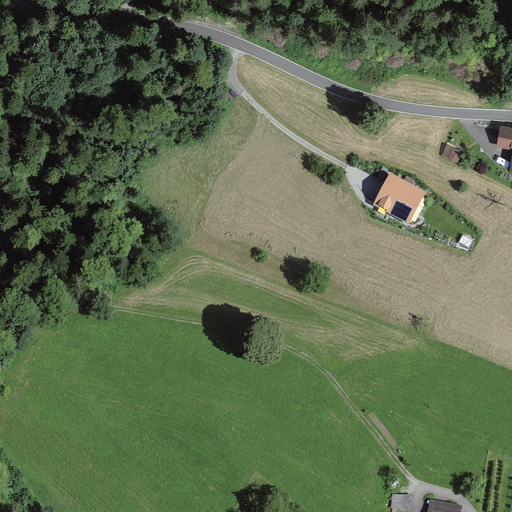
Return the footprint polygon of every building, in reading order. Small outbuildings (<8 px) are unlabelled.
[(511,129),(498,127),(495,148),(511,151),(507,174),(511,174),(511,129)] [(440,157),(457,163),(462,148),(447,143),(446,145),(445,144),(440,157)] [(407,227),(423,197),(387,178),(371,208),(407,227)] [(409,510),(411,494),(392,492),(390,508),(409,510)] [(458,511),(460,505),(429,498),(426,511),(458,511)]
